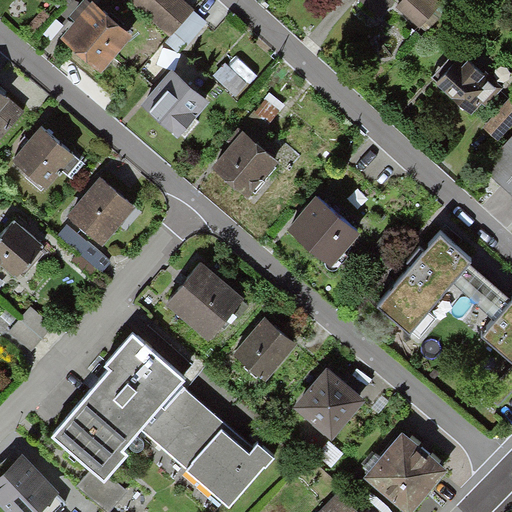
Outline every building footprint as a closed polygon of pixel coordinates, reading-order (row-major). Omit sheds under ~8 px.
[(62,29),(100,63),(133,26),(104,0),(77,0),(69,9),(75,15),(62,29)] [(133,0),(167,31),(191,5),(186,0),(133,0)] [(365,0),(387,14),(396,0),(365,0)] [(405,0),(397,9),(421,29),(445,2),(442,0),(405,0)] [(460,45),(433,74),(472,110),(481,101),(484,104),(502,84),(460,45)] [(215,71),(237,92),(248,80),(227,59),(215,71)] [(184,133),(198,117),(192,111),(208,93),(173,63),(143,97),(177,128),(184,133)] [(0,81),(0,131),(22,106),(6,92),(10,90),(0,81)] [(511,90),(485,119),(500,133),(511,119),(511,90)] [(42,120),(14,153),(28,165),(20,174),(39,191),(61,166),(68,172),(80,158),(72,151),(75,149),(42,120)] [(214,159),(247,188),(251,184),(256,188),(275,166),(270,161),(276,153),(243,125),(214,159)] [(511,133),(483,164),(511,190),(511,133)] [(67,208),(101,238),(136,198),(102,168),(67,208)] [(335,266),(348,251),(342,245),(360,225),(316,187),(286,222),(325,257),(324,260),(327,265),(331,267),(335,266)] [(0,264),(17,279),(43,248),(10,220),(0,232),(0,264)] [(427,246),(381,299),(424,338),(440,320),(428,310),(457,277),(495,311),(480,329),(511,357),(511,365),(489,391),(500,401),(511,387),(511,294),(509,298),(467,260),(473,253),(443,227),(427,246)] [(87,240),(79,250),(100,267),(108,257),(87,240)] [(165,295),(208,332),(245,289),(202,252),(165,295)] [(31,347),(53,321),(32,304),(10,329),(31,347)] [(248,355),(243,359),(255,370),(259,366),(265,371),(296,337),(265,308),(234,342),(248,355)] [(228,500),(272,450),(254,434),(246,444),(183,388),(186,384),(177,375),(182,370),(131,325),(101,357),(108,364),(51,427),(93,465),(101,472),(106,467),(125,446),(118,440),(137,419),(228,500)] [(332,439),(366,400),(327,367),(293,406),(332,439)] [(364,477),(405,511),(412,511),(448,470),(403,432),(364,477)] [(331,443),(319,456),(332,468),(344,455),(331,443)] [(66,498),(57,489),(61,485),(25,446),(3,467),(0,469),(0,494),(16,511),(57,511),(54,508),(66,498)] [(101,472),(93,465),(78,483),(108,508),(127,485),(106,467),(101,472)] [(361,511),(339,490),(317,511),(361,511)]
